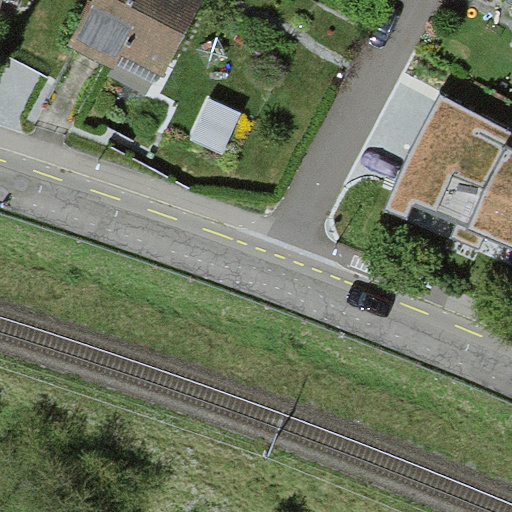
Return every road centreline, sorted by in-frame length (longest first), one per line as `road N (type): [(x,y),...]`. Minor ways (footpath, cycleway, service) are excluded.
road 1 (residential): [(275,279),(289,237),(418,0)]
road 2 (residential): [(0,185),(275,279)]
road 3 (residential): [(275,279),(511,376)]
